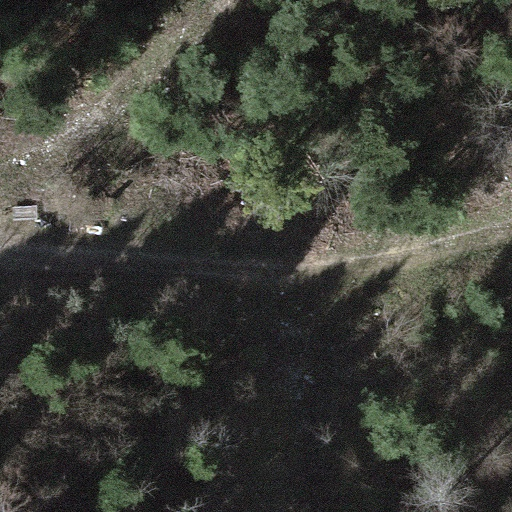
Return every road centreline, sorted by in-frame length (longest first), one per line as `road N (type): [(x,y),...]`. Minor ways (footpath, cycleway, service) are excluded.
road 1 (track): [(511,228),(334,280),(74,250),(0,250)]
road 2 (track): [(0,199),(222,0)]
